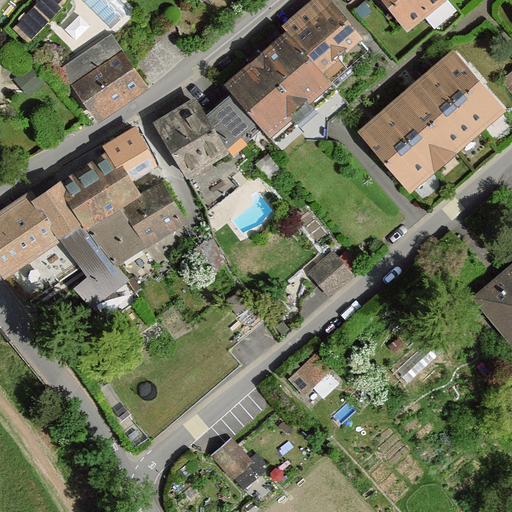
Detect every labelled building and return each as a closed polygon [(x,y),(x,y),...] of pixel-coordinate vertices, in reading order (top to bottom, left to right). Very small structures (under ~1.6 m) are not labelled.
[(41,0),(14,28),(29,43),(63,6),(59,2),(60,0),(41,0)] [(440,0),(386,0),(409,27),(440,0)] [(295,40),(321,70),(359,37),(332,7),(295,40)] [(338,90),(321,70),(295,40),(287,31),(226,84),(235,95),(263,128),(276,143),(338,90)] [(113,36),(64,70),(96,116),(145,83),(113,36)] [(456,57),(433,77),(475,126),(499,106),(456,57)] [(433,77),(411,97),(450,142),(453,146),(475,126),(433,77)] [(208,118),(227,149),(231,155),(263,128),(235,95),(208,118)] [(411,97),(388,116),(428,161),(450,142),(411,97)] [(201,105),(159,129),(187,174),(227,149),(208,118),(201,105)] [(428,161),(388,116),(364,136),(406,186),(431,165),(428,161)] [(113,155),(130,179),(156,164),(139,132),(109,150),(113,155)] [(113,155),(63,190),(88,224),(121,204),(140,193),(130,179),(113,155)] [(280,169),(269,155),(259,163),(270,177),(280,169)] [(60,186),(39,202),(60,235),(91,277),(105,296),(128,279),(113,259),(88,224),(63,190),(60,186)] [(142,198),(140,193),(121,204),(144,239),(182,216),(164,186),(142,198)] [(26,257),(60,235),(39,202),(35,197),(0,220),(0,266),(6,276),(29,260),(26,257)] [(144,239),(121,204),(88,224),(113,259),(144,239)] [(222,265),(206,242),(194,250),(211,273),(222,265)] [(334,252),(311,272),(331,295),(354,275),(334,252)] [(511,269),(478,297),(511,338),(511,269)] [(105,296),(91,277),(76,287),(88,302),(95,303),(105,296)] [(284,291),(274,300),(287,314),(296,305),(284,291)] [(253,331),(234,308),(211,327),(230,351),(253,331)] [(316,356),(292,378),(302,389),(310,382),(314,386),(329,370),(316,356)] [(233,442),(216,456),(244,488),(260,474),(233,442)]
